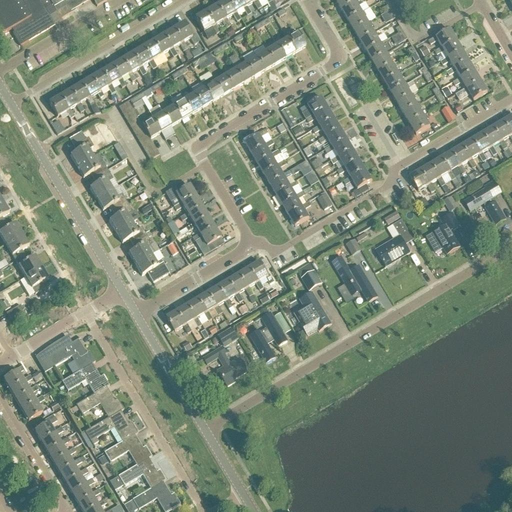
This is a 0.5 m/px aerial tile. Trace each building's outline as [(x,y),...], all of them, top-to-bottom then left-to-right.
[(56,15),(47,0),(0,0),(0,34),(0,35),(1,35),(3,35),(6,35),(10,32),(20,48),(61,24),(60,22),(56,15)] [(78,9),(72,0),(47,0),(56,15),(67,8),(71,14),(78,9)] [(72,0),(78,9),(92,1),(97,9),(111,0),(72,0)] [(236,15),(242,11),(246,19),(250,16),(246,9),(244,10),(238,0),(229,0),(226,2),(234,16),(236,15)] [(246,9),(252,5),(256,12),(261,10),(256,3),(256,2),(254,3),(252,0),(238,0),(244,10),(246,9)] [(340,0),(336,3),(342,13),(356,4),(353,0),(340,0)] [(226,21),(232,18),(236,25),(240,22),(236,15),(234,16),(226,2),(216,9),(224,22),(225,21),(226,21)] [(276,11),(271,3),(267,6),(269,9),(269,11),(271,14),(276,11)] [(358,3),(356,4),(342,13),(348,23),(362,15),(358,8),(360,7),(358,3)] [(71,15),(71,14),(67,8),(56,15),(60,22),(71,15)] [(215,27),(221,24),(226,31),(230,28),(226,21),(225,21),(224,22),(216,9),(205,15),(214,28),(215,27)] [(364,13),(362,15),(348,23),(354,34),(369,25),(365,19),(367,18),(364,13)] [(203,35),(211,30),(215,37),(220,34),(215,27),(214,28),(205,15),(195,21),(203,35)] [(256,33),(269,25),(266,21),(253,29),(256,33)] [(373,28),(371,24),(369,25),(354,34),(361,44),(375,36),(371,29),(373,28)] [(183,44),(189,40),(193,48),(197,45),(193,38),(191,39),(183,25),(172,32),(181,45),(183,44)] [(399,28),(395,31),(398,36),(399,37),(404,35),(399,28)] [(228,40),(235,36),(231,30),(225,34),(228,40)] [(172,51),(179,47),(183,54),(187,51),(183,44),(181,45),(172,32),(162,38),(170,51),(172,50),(172,51)] [(235,46),(249,38),(246,33),(233,42),(235,46)] [(293,37),(287,41),(295,55),(305,49),(296,33),(295,33),(291,35),(293,37)] [(438,43),(442,49),(443,51),(457,43),(450,33),(437,40),(436,39),(429,43),(431,47),(438,43)] [(377,34),(375,36),(361,44),(367,54),(381,46),(377,40),(379,39),(377,34)] [(396,48),(403,44),(399,37),(398,36),(391,40),(396,48)] [(162,57),(168,53),(173,60),(177,58),(172,51),(172,50),(170,51),(162,38),(152,44),(160,58),(162,56),(162,57)] [(295,55),(287,41),(286,39),(285,39),(281,42),(282,43),(277,47),(285,61),(295,55)] [(463,53),(457,43),(443,51),(442,49),(435,53),(437,57),(444,53),(448,59),(449,61),(463,53)] [(152,63),(158,59),(162,66),(166,64),(162,57),(162,56),(160,58),(152,44),(142,50),(150,64),(152,63)] [(272,49),(266,53),(275,67),(285,61),(277,47),(275,45),(271,48),(272,49)] [(383,45),(381,46),(367,54),(373,64),(387,56),(383,50),(385,49),(383,45)] [(215,58),(227,50),(225,46),(212,54),(215,58)] [(412,49),(408,52),(412,58),(416,56),(412,49)] [(424,59),(430,55),(426,49),(420,52),(424,59)] [(141,69),(148,65),(152,72),(156,70),(152,63),(150,64),(142,50),(131,56),(140,70),(141,69)] [(262,56),(256,59),(264,73),(275,67),(266,53),(265,51),(261,54),(262,56)] [(469,64),(463,53),(449,61),(448,59),(441,64),(443,67),(450,63),(454,70),(455,72),(469,64)] [(389,55),(387,56),(373,64),(379,75),(393,66),(389,60),(391,59),(389,55)] [(131,75),(137,71),(142,78),(145,76),(141,69),(140,70),(131,56),(121,62),(129,76),(131,75)] [(420,62),(416,56),(412,58),(415,65),(420,62)] [(228,61),(234,70),(243,86),(254,79),(246,65),(244,63),(244,64),(240,66),(235,57),(228,61)] [(251,62),(246,65),(254,79),(264,73),(256,59),(255,57),(254,57),(254,58),(250,60),(251,62)] [(194,70),(207,63),(205,59),(192,66),(194,70)] [(121,81),(127,78),(131,85),(135,82),(131,75),(129,76),(121,62),(111,68),(119,82),(121,81)] [(475,74),(469,64),(455,72),(454,70),(447,74),(449,78),(456,74),(460,80),(461,82),(475,74)] [(399,77),(396,71),(397,70),(395,65),(393,66),(379,75),(385,85),(399,77)] [(111,87),(117,83),(121,90),(125,88),(121,81),(119,82),(111,68),(101,74),(109,88),(111,87)] [(231,74),(225,77),(233,91),(243,86),(234,70),(230,72),(231,74)] [(419,72),(423,79),(428,76),(424,70),(419,72)] [(173,83),(186,75),(184,71),(171,79),(173,83)] [(101,93),(106,90),(111,97),(115,94),(111,87),(109,88),(101,74),(90,80),(98,94),(101,93)] [(481,84),(475,74),(461,82),(460,80),(453,85),(456,88),(462,84),(466,91),(467,93),(481,84)] [(401,75),(399,77),(385,85),(391,95),(405,87),(402,81),(404,80),(401,75)] [(146,89),(151,86),(145,76),(142,78),(145,83),(143,84),(146,89)] [(220,80),(215,84),(223,98),(233,91),(225,77),(224,76),(223,76),(219,78),(220,80)] [(431,83),(428,76),(423,79),(427,84),(427,85),(431,83)] [(90,99),(96,96),(101,103),(105,100),(101,93),(98,94),(90,80),(80,87),(88,100),(90,99)] [(210,86),(204,90),(213,104),(223,98),(215,84),(214,82),(213,82),(209,85),(210,86)] [(153,95),(166,87),(163,83),(151,91),(153,95)] [(487,95),(481,84),(467,93),(466,91),(456,97),(460,104),(469,98),(470,96),(474,103),(487,95)] [(407,86),(405,87),(391,95),(397,105),(411,97),(408,91),(410,90),(407,86)] [(80,106),(86,102),(90,109),(94,106),(90,99),(88,100),(80,87),(70,93),(78,106),(80,105),(80,106)] [(200,92),(194,96),(202,110),(213,104),(204,90),(203,88),(199,91),(200,92)] [(432,93),(436,99),(440,97),(436,90),(432,93)] [(446,100),(452,97),(448,90),(442,93),(446,100)] [(70,111),(76,108),(80,115),(84,112),(80,106),(80,105),(78,106),(70,93),(60,99),(68,112),(70,111)] [(190,99),(184,102),(192,116),(202,110),(194,96),(193,94),(192,94),(188,97),(190,99)] [(145,99),(146,99),(143,95),(130,103),(133,107),(141,102),(145,99)] [(413,96),(411,97),(397,105),(403,116),(418,107),(414,101),(416,100),(413,96)] [(57,119),(66,114),(70,121),(74,118),(70,111),(68,112),(60,99),(49,105),(57,119)] [(149,114),(152,112),(145,99),(141,102),(149,114)] [(179,105),(173,108),(182,122),(192,116),(184,102),(183,100),(182,100),(182,101),(178,103),(179,105)] [(328,111),(322,101),(308,109),(307,107),(299,112),(302,116),(309,111),(313,118),(313,117),(314,119),(328,111)] [(121,114),(131,108),(128,104),(118,110),(121,114)] [(94,117),(100,116),(94,106),(90,109),(94,117)] [(169,111),(163,114),(171,128),(182,122),(173,108),(172,106),(172,107),(168,109),(169,111)] [(419,106),(418,107),(403,116),(409,126),(424,118),(420,112),(422,111),(419,106)] [(458,115),(463,112),(460,107),(455,110),(458,115)] [(124,119),(133,113),(131,108),(121,114),(124,119)] [(447,119),(452,116),(448,109),(443,112),(447,119)] [(297,127),(287,111),(281,114),(291,131),(297,127)] [(334,122),(328,111),(314,119),(313,117),(313,118),(305,122),(308,126),(315,122),(319,128),(321,130),(334,122)] [(159,117),(153,120),(161,134),(171,128),(163,114),(162,112),(161,113),(162,113),(158,115),(159,117)] [(127,124),(136,118),(133,113),(124,119),(127,124)] [(425,117),(424,118),(409,126),(416,137),(430,129),(426,122),(428,121),(425,117)] [(130,128),(139,123),(136,118),(127,124),(130,128)] [(161,134),(153,120),(152,118),(151,119),(147,121),(148,123),(142,127),(145,132),(148,137),(150,141),(161,134)] [(511,118),(503,124),(511,137),(511,136),(511,118)] [(340,132),(334,122),(321,130),(319,128),(312,132),(314,136),(321,132),(325,138),(326,138),(327,140),(340,132)] [(58,123),(51,127),(54,132),(61,128),(58,123)] [(132,133),(142,127),(139,123),(130,128),(132,133)] [(503,142),(509,139),(511,143),(511,136),(511,137),(503,124),(493,130),(501,143),(503,142)] [(135,138),(145,132),(142,127),(132,133),(135,138)] [(61,128),(54,132),(57,137),(64,133),(61,128)] [(298,129),(293,132),(296,138),(302,135),(298,129)] [(493,149),(499,145),(503,152),(507,150),(503,142),(501,143),(493,130),(483,136),(491,150),(492,148),(493,149)] [(138,143),(148,137),(145,132),(135,138),(138,143)] [(346,142),(340,132),(327,140),(326,138),(325,138),(318,143),(320,147),(328,142),(331,148),(332,148),(333,150),(346,142)] [(264,147),(261,141),(268,136),(266,133),(258,137),(259,139),(246,147),(252,157),(266,150),(264,147)] [(482,155),(488,151),(493,158),(497,156),(493,149),(492,148),(491,150),(483,136),(472,142),(480,156),(482,155)] [(141,148),(150,142),(150,141),(148,137),(138,143),(141,148)] [(70,158),(77,169),(94,159),(89,151),(94,149),(88,139),(74,148),(77,154),(70,158)] [(144,152),(153,147),(150,142),(141,148),(144,152)] [(353,153),(346,142),(333,150),(332,148),(331,148),(324,153),(326,157),(334,153),(338,159),(339,161),(353,153)] [(472,161),(478,157),(483,165),(487,162),(482,155),(480,156),(472,142),(462,149),(470,162),(472,161)] [(272,159),(271,157),(267,151),(274,147),(272,143),(264,147),(266,150),(252,157),(259,168),(272,159)] [(147,157),(156,151),(153,147),(144,152),(147,157)] [(462,167),(468,163),(472,171),(477,168),(472,161),(470,162),(462,149),(452,155),(460,168),(462,167)] [(307,159),(312,157),(308,150),(303,152),(307,159)] [(159,157),(156,151),(147,157),(150,162),(159,157)] [(507,161),(511,158),(511,157),(509,152),(503,155),(507,161)] [(277,167),(273,161),(280,157),(278,153),(271,157),(272,159),(259,168),(265,178),(278,170),(276,168),(277,167)] [(359,163),(353,153),(339,161),(338,159),(330,163),(333,167),(340,163),(344,169),(345,171),(359,163)] [(466,174),(462,167),(460,168),(452,155),(441,161),(449,174),(451,173),(458,169),(462,177),(466,174)] [(98,167),(94,159),(77,169),(84,180),(90,176),(93,182),(108,173),(103,164),(98,167)] [(497,168),(502,165),(498,160),(494,163),(497,168)] [(315,172),(323,167),(319,161),(312,165),(315,172)] [(456,181),(451,173),(449,174),(441,161),(431,167),(439,180),(441,179),(447,176),(452,183),(456,181)] [(283,178),(279,172),(287,167),(284,163),(277,167),(276,168),(278,170),(265,178),(271,188),(284,180),(283,178)] [(365,173),(359,163),(345,171),(344,169),(336,173),(339,177),(346,173),(350,180),(351,181),(365,173)] [(304,173),(309,170),(306,165),(301,168),(304,173)] [(445,187),(441,179),(439,180),(431,167),(421,173),(429,187),(431,186),(437,182),(441,189),(445,187)] [(113,181),(108,173),(93,182),(96,187),(90,190),(97,202),(113,192),(109,184),(113,181)] [(290,190),(289,188),(285,182),(293,177),(290,173),(283,178),(284,180),(271,188),(277,198),(290,190)] [(371,184),(365,173),(351,181),(350,180),(343,184),(345,188),(352,184),(357,192),(358,192),(371,184)] [(435,193),(431,186),(429,187),(421,173),(410,180),(418,193),(426,188),(431,195),(435,193)] [(310,186),(317,181),(313,175),(305,179),(310,186)] [(457,192),(461,189),(456,181),(452,183),(457,192)] [(295,198),(291,192),(299,188),(296,184),(289,188),(290,190),(277,198),(283,208),(296,200),(295,198)] [(496,228),(506,222),(493,201),(502,196),(494,184),(484,190),(485,192),(464,204),(470,214),(483,207),(496,228)] [(182,208),(196,199),(190,189),(183,193),(180,187),(166,195),(170,204),(177,199),(181,205),(182,208)] [(305,198),(312,194),(310,190),(303,194),(305,198)] [(118,199),(113,192),(97,202),(103,213),(110,209),(113,214),(128,206),(122,197),(118,199)] [(301,209),(298,202),(305,198),(303,194),(295,198),(296,200),(283,208),(289,219),(302,210),(301,209)] [(188,218),(202,209),(196,199),(182,208),(181,205),(174,210),(176,214),(183,209),(187,216),(188,218)] [(318,202),(324,213),(330,210),(324,199),(318,202)] [(450,215),(458,210),(452,199),(443,204),(450,215)] [(423,211),(429,207),(425,200),(419,204),(423,211)] [(309,221),(304,213),(311,209),(309,204),(301,209),(302,210),(289,219),(295,229),(309,221)] [(9,215),(3,205),(0,206),(0,228),(6,225),(2,219),(9,215)] [(133,214),(128,206),(113,214),(116,219),(109,223),(116,235),(133,225),(128,217),(133,214)] [(145,210),(149,215),(153,212),(150,207),(145,210)] [(194,228),(208,220),(202,209),(188,218),(187,216),(180,220),(182,224),(189,220),(193,226),(194,228)] [(134,213),(133,214),(128,217),(133,225),(139,221),(134,213)] [(460,250),(451,235),(461,229),(453,215),(440,223),(444,229),(432,236),(441,251),(443,250),(447,257),(460,250)] [(386,222),(389,228),(399,223),(395,216),(386,222)] [(201,238),(214,230),(208,220),(194,228),(193,226),(186,230),(189,234),(196,230),(199,236),(201,238)] [(402,242),(410,237),(401,222),(393,227),(399,238),(376,252),(386,269),(410,255),(402,242)] [(0,237),(6,247),(22,237),(15,226),(8,230),(6,225),(0,228),(0,237)] [(137,232),(133,225),(116,235),(123,245),(129,241),(132,247),(147,238),(146,236),(142,229),(137,232)] [(207,249),(221,240),(214,230),(201,238),(199,236),(192,240),(195,244),(202,240),(207,249)] [(29,248),(22,237),(6,247),(16,264),(25,259),(21,253),(29,248)] [(148,240),(147,238),(132,247),(135,252),(129,255),(136,267),(152,257),(148,249),(152,246),(148,240)] [(352,258),(361,253),(355,243),(346,248),(352,258)] [(172,259),(177,256),(172,246),(167,249),(172,259)] [(157,265),(152,257),(136,267),(142,278),(147,275),(153,285),(170,276),(161,262),(157,265)] [(28,263),(25,259),(16,264),(26,280),(42,271),(35,259),(28,263)] [(368,305),(377,299),(359,270),(351,275),(341,259),(332,265),(351,296),(359,291),(368,305)] [(270,286),(273,284),(269,277),(268,278),(260,264),(250,271),(258,284),(260,283),(266,279),(270,286)] [(310,267),(298,274),(302,281),(309,295),(323,287),(315,274),(314,274),(310,267)] [(41,286),(48,281),(42,271),(26,280),(35,296),(44,291),(41,286)] [(264,290),(260,283),(258,284),(250,271),(239,277),(248,291),(250,289),(256,285),(260,293),(264,290)] [(246,292),(250,299),(254,296),(250,289),(248,291),(239,277),(229,283),(237,297),(239,296),(246,292)] [(244,303),(239,296),(237,297),(229,283),(219,289),(227,303),(229,302),(235,298),(240,305),(244,303)] [(233,309),(229,302),(227,303),(219,289),(209,295),(217,309),(219,308),(225,304),(229,311),(233,309)] [(273,301),(279,297),(275,292),(269,295),(273,301)] [(223,315),(219,308),(217,309),(209,295),(198,301),(207,315),(209,314),(215,310),(219,317),(223,315)] [(312,295),(300,302),(304,309),(294,315),(300,325),(307,338),(317,332),(319,334),(331,327),(312,295)] [(63,309),(68,306),(62,296),(57,299),(63,309)] [(263,307),(270,303),(267,297),(259,301),(263,307)] [(213,321),(209,314),(207,315),(198,301),(188,307),(196,321),(198,320),(205,316),(209,323),(213,321)] [(0,309),(2,314),(11,310),(7,302),(0,306),(0,309)] [(188,307),(178,314),(186,327),(188,326),(194,323),(199,329),(202,327),(198,320),(196,321),(188,307)] [(242,318),(249,314),(245,307),(238,311),(242,318)] [(10,321),(23,313),(20,308),(7,316),(10,321)] [(186,327),(178,314),(167,320),(176,334),(184,329),(188,336),(192,333),(188,326),(186,327)] [(278,348),(287,343),(271,315),(261,321),(268,333),(262,337),(259,333),(250,338),(266,365),(275,360),(267,346),(274,342),(278,348)] [(212,338),(218,334),(214,329),(209,333),(212,338)] [(225,351),(239,342),(232,331),(218,339),(225,351)] [(95,364),(89,354),(86,356),(78,343),(81,341),(81,340),(71,346),(66,339),(62,342),(60,343),(58,345),(54,348),(50,351),(46,355),(45,356),(45,357),(37,361),(35,358),(45,376),(72,360),(80,373),(92,366),(95,364)] [(186,354),(192,350),(188,344),(183,348),(186,354)] [(235,382),(248,375),(240,362),(232,368),(225,356),(226,355),(223,350),(204,361),(207,367),(218,360),(225,372),(219,375),(228,389),(236,384),(235,382)] [(109,388),(103,378),(100,379),(92,366),(80,373),(62,384),(68,394),(86,384),(94,397),(106,390),(109,388)] [(4,382),(10,392),(24,384),(23,382),(19,376),(26,372),(24,368),(16,372),(17,374),(4,382)] [(34,383),(42,379),(38,373),(31,378),(34,383)] [(30,378),(23,382),(24,384),(10,392),(16,403),(30,394),(29,392),(25,386),(32,382),(30,378)] [(36,388),(29,392),(30,394),(16,403),(22,413),(36,404),(36,403),(31,396),(38,392),(36,388)] [(123,412),(117,402),(114,403),(106,390),(94,397),(76,408),(82,418),(100,407),(108,421),(120,414),(123,412)] [(38,407),(45,403),(43,399),(36,403),(36,404),(22,413),(28,423),(42,415),(38,407)] [(53,414),(59,410),(56,405),(49,408),(53,414)] [(108,421),(85,435),(93,448),(99,445),(97,442),(114,431),(122,445),(134,438),(138,436),(131,425),(128,427),(120,414),(108,421)] [(55,436),(54,434),(51,428),(58,424),(55,420),(47,424),(48,426),(35,434),(41,444),(55,436)] [(60,444),(57,438),(64,434),(61,430),(54,434),(55,436),(41,444),(48,455),(62,446),(60,444)] [(152,460),(145,449),(142,451),(134,438),(122,445),(104,456),(110,466),(128,455),(137,469),(149,461),(152,460)] [(68,457),(67,455),(63,448),(70,444),(67,440),(60,444),(62,446),(48,455),(54,465),(68,457)] [(73,465),(69,459),(76,454),(73,451),(67,455),(68,457),(54,465),(60,475),(74,467),(73,465)] [(104,459),(98,462),(102,468),(107,464),(104,459)] [(79,475),(75,469),(82,465),(79,461),(73,465),(74,467),(60,475),(66,486),(80,477),(79,475)] [(157,475),(149,461),(137,469),(118,479),(124,489),(142,478),(151,492),(163,485),(166,483),(160,473),(157,475)] [(86,488),(85,486),(81,479),(88,475),(86,471),(79,475),(80,477),(66,486),(72,496),(86,488)] [(92,498),(91,496),(87,490),(94,486),(92,482),(85,486),(86,488),(72,496),(78,506),(92,498)] [(163,485),(151,492),(132,503),(137,511),(139,511),(156,502),(162,511),(171,511),(180,507),(174,497),(171,499),(163,485)] [(92,511),(98,508),(97,506),(93,500),(100,496),(98,492),(91,496),(92,498),(78,506),(81,511),(92,511)] [(100,511),(99,510),(106,506),(104,502),(97,506),(98,508),(92,511),(100,511)]
